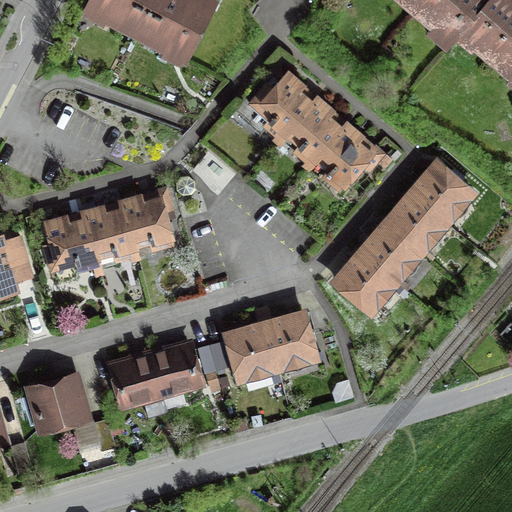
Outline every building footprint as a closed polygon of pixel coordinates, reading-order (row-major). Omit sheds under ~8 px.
[(98,0),(93,11),(184,59),(212,5),(201,0),(98,0)] [(397,0),(452,44),(462,31),(487,0),(397,0)] [(511,0),(487,0),(462,31),(511,71),(511,0)] [(305,89),(286,73),(262,102),(276,114),(270,121),(286,135),(292,127),(313,102),(302,93),(305,89)] [(335,112),(317,97),(313,102),(292,127),(305,138),(298,146),(311,157),(306,163),(311,167),(323,152),(343,128),(330,117),(335,112)] [(347,123),(343,128),(323,152),(335,162),(329,170),(346,184),(367,160),(372,164),(382,152),(347,123)] [(440,161),(412,193),(445,220),(472,188),(440,161)] [(166,189),(120,203),(135,253),(181,239),(166,189)] [(420,249),(445,220),(412,193),(388,222),(420,249)] [(100,264),(135,253),(120,203),(85,213),(100,264)] [(64,274),(100,264),(85,213),(49,224),(64,274)] [(388,222),(364,252),(396,279),(420,249),(388,222)] [(37,277),(23,233),(7,238),(4,230),(0,231),(0,297),(22,291),(20,282),(37,277)] [(372,307),(396,279),(364,252),(340,281),(372,307)] [(266,324),(278,368),(313,358),(301,315),(266,324)] [(278,368),(266,324),(232,334),(244,377),(278,368)] [(189,345),(151,355),(162,393),(199,383),(189,345)] [(128,403),(162,393),(151,355),(117,364),(128,403)] [(42,425),(86,414),(75,372),(31,383),(42,425)] [(118,445),(109,417),(94,422),(102,450),(118,445)] [(25,440),(9,444),(17,473),(33,469),(25,440)]
